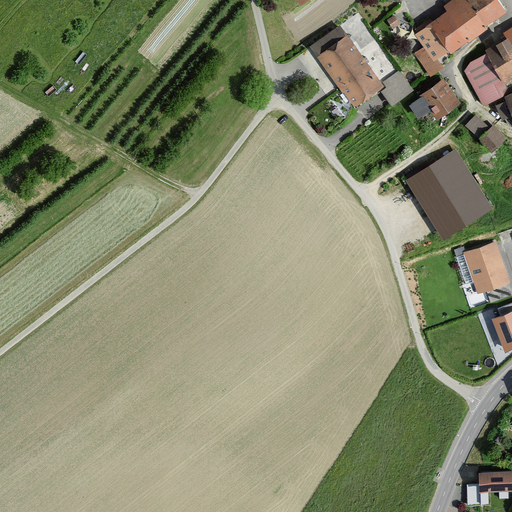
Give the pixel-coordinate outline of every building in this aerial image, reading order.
[(470,43),(489,29),(487,28),(464,0),(454,0),(443,8),(447,13),(470,43)] [(464,0),(487,28),(506,14),(496,0),(464,0)] [(452,54),(470,43),(447,13),(430,25),(452,54)] [(415,37),(423,48),(413,55),(430,79),(444,70),(439,63),(452,54),(430,25),(415,37)] [(511,28),(503,34),(507,40),(511,48),(511,28)] [(316,59),(355,108),(399,74),(374,42),(359,54),(345,36),(316,59)] [(485,53),(505,86),(511,81),(511,48),(507,40),(485,53)] [(505,86),(485,53),(470,63),(463,74),(482,108),(504,98),(500,92),(505,86)] [(420,99),(409,107),(419,119),(430,111),(438,121),(460,104),(441,81),(420,99)] [(475,117),(465,127),(478,140),(488,130),(475,117)] [(480,141),(492,154),(507,140),(494,127),(480,141)] [(409,183),(441,234),(485,207),(453,155),(409,183)] [(494,245),(465,254),(465,255),(457,258),(465,284),(475,281),(478,292),(488,289),(492,300),(510,294),(494,245)] [(511,303),(498,309),(501,317),(494,320),(504,346),(506,351),(511,346),(511,303)] [(480,493),(511,491),(511,471),(479,472),(480,493)] [(477,484),(465,485),(465,506),(478,505),(477,484)]
